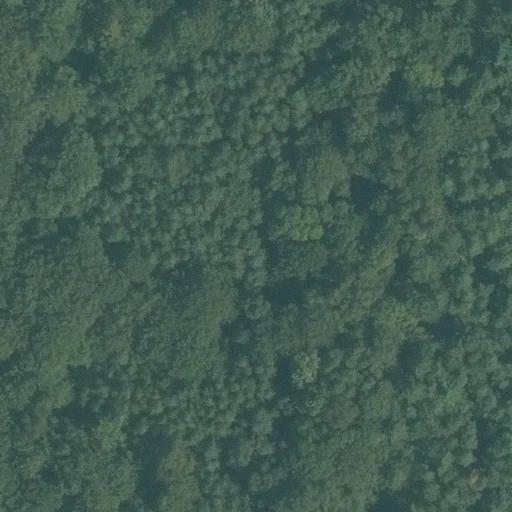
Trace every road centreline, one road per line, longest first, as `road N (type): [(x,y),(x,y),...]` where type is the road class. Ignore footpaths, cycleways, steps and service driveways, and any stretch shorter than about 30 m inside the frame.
road 1 (track): [(456,0),(327,511)]
road 2 (track): [(9,511),(34,0)]
